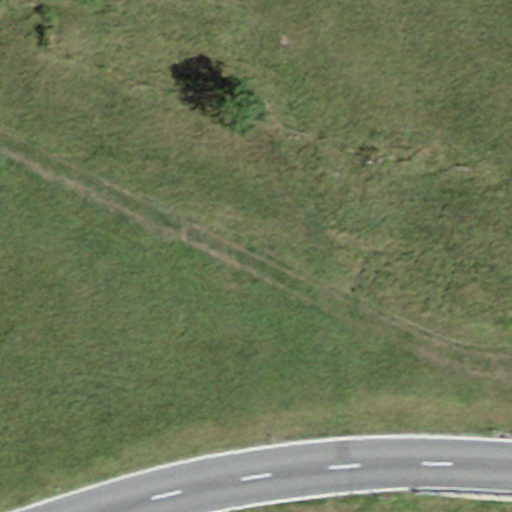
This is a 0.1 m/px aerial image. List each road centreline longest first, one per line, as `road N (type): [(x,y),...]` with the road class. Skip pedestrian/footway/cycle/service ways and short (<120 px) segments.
road 1 (track): [(511,368),(433,352),(346,314),(0,143)]
road 2 (tertiary): [(108,511),(288,470),(511,466)]
